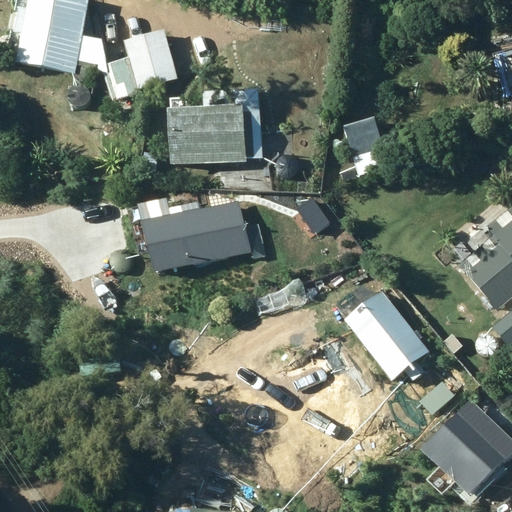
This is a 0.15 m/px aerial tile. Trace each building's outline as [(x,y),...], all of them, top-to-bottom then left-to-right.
[(89,0),(28,0),(27,6),(20,4),(16,29),(23,30),(17,59),(75,70),(76,63),(104,68),(112,99),(139,91),(139,88),(175,77),(161,28),(126,39),(131,55),(107,62),(103,36),(83,32),(89,0)] [(173,116),(175,160),(267,155),(264,96),(208,99),(209,114),(173,116)] [(392,166),(375,118),(345,128),(361,177),(392,166)] [(511,206),(488,227),(494,235),(459,264),(497,309),(511,296),(511,206)] [(350,294),(366,314),(379,303),(383,308),(390,302),(388,299),(389,297),(372,276),(350,294)] [(511,310),(494,326),(511,346),(511,345),(511,310)] [(307,381),(353,437),(388,409),(342,352),(307,381)] [(422,452),(471,499),(511,455),(511,442),(469,402),(422,452)] [(243,474),(258,460),(249,450),(234,464),(243,474)]
